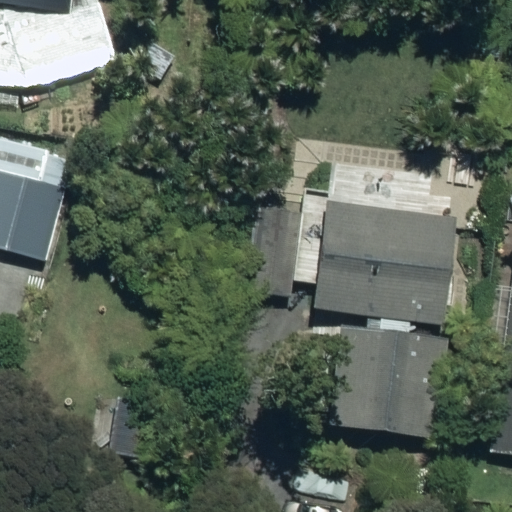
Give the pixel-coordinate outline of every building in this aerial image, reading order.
[(0,0),(0,82),(21,85),(108,57),(90,0),(0,0)] [(0,249),(42,260),(60,187),(0,171),(0,249)] [(318,426),(428,440),(441,340),(403,334),(404,321),(436,325),(450,214),(315,198),(301,308),(361,316),(360,329),(330,326),(318,426)] [(236,287),(285,295),(294,238),(245,230),(236,287)] [(511,252),(506,287),(484,284),(477,343),(499,346),(485,451),(511,454),(511,252)]
